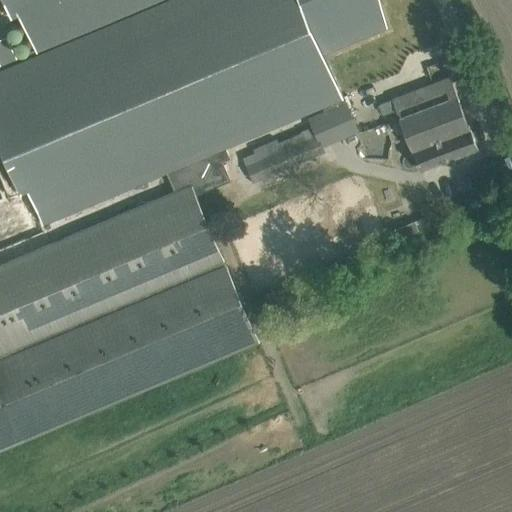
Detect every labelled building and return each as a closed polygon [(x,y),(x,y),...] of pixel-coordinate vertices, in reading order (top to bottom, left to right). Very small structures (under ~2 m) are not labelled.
[(166,171),(176,193),(195,184),(186,162),(344,96),(325,53),(383,28),(371,0),(0,0),(0,16),(3,23),(22,15),(36,48),(3,62),(0,62),(0,171),(10,195),(29,187),(44,222),(166,171)] [(431,84),(392,98),(396,109),(399,117),(420,171),(459,156),(478,148),(469,125),(465,127),(459,113),(463,112),(449,76),(431,84)] [(392,98),(380,103),(384,114),(396,109),(392,98)] [(312,128),(243,157),(247,167),(252,179),(254,182),(327,151),(324,146),(359,131),(349,108),(352,106),(350,100),(307,118),(312,128)] [(0,450),(261,341),(195,184),(176,193),(0,266),(0,450)]
